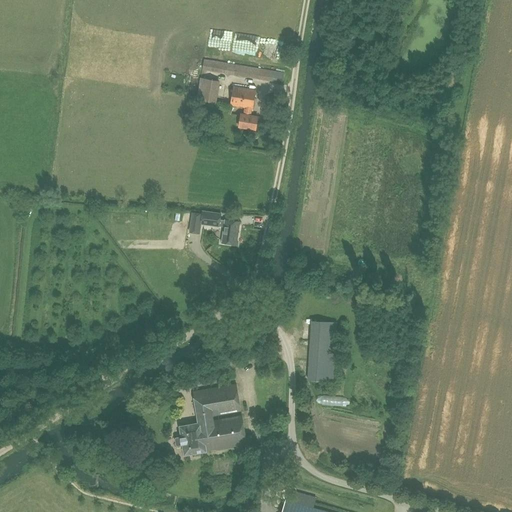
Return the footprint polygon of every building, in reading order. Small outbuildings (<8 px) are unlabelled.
[(228,45),(229,33),(208,30),(206,42),(228,45)] [(230,49),(253,49),(253,34),(230,34),(230,49)] [(272,70),(270,81),(282,83),(284,72),(272,70)] [(220,81),(200,77),(196,99),(216,103),(220,81)] [(258,117),(251,116),(252,109),(253,109),(256,90),(233,86),(230,105),(244,108),(243,114),(240,114),(238,126),(256,129),(258,117)] [(218,227),(219,226),(224,227),(221,243),(237,245),(240,222),(224,220),(219,220),(220,213),(202,211),(200,224),(218,227)] [(336,323),(312,322),(308,381),(333,382),(336,323)] [(223,356),(227,370),(243,365),(239,352),(223,356)] [(197,418),(198,423),(202,422),(206,421),(205,417),(238,411),(241,411),(236,384),(193,391),(197,418)] [(206,421),(202,422),(207,451),(247,444),(242,415),(239,416),(206,421)] [(202,422),(198,423),(179,426),(181,436),(176,437),(175,438),(176,445),(178,446),(183,445),(184,455),(207,451),(202,422)] [(327,511),(286,500),(282,511),(327,511)]
